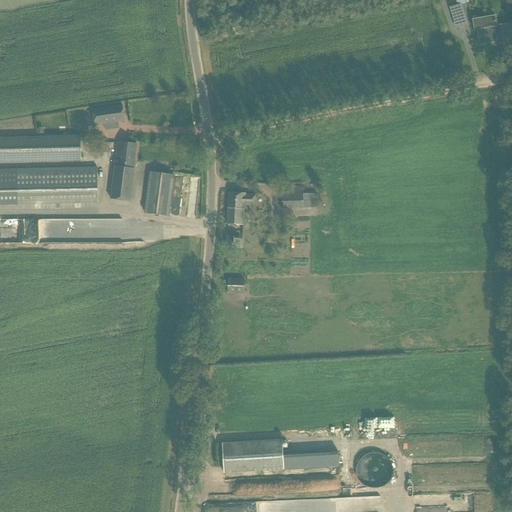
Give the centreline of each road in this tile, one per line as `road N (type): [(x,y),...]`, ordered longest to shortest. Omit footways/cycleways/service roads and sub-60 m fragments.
road 1 (tertiary): [(179,511),(212,207),(191,0)]
road 2 (track): [(511,80),(211,139)]
road 3 (unknown): [(210,228),(120,209),(0,210)]
